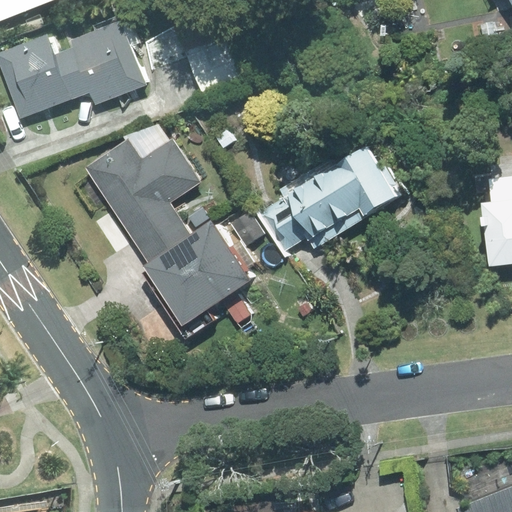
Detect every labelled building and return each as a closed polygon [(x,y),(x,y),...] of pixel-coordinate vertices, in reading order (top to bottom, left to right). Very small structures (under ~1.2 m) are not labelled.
[(0,0),(0,21),(53,0),(0,0)] [(224,6),(175,25),(203,96),(252,77),(224,6)] [(0,57),(24,117),(93,90),(100,106),(149,86),(124,23),(72,44),(67,31),(0,57)] [(132,141),(91,167),(192,326),(260,283),(219,219),(193,236),(172,203),(204,184),(175,138),(143,158),(132,141)] [(286,196),(261,211),(285,252),(311,237),(318,249),(402,198),(370,145),(321,175),(317,169),(282,190),(286,196)] [(511,201),(489,204),(496,266),(511,264),(511,201)] [(511,511),(511,485),(461,506),(463,511),(511,511)]
